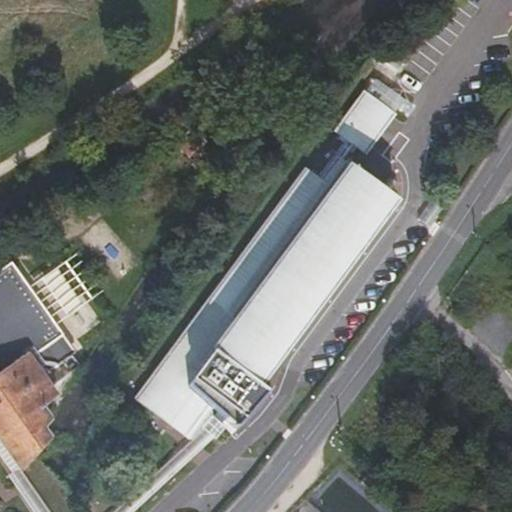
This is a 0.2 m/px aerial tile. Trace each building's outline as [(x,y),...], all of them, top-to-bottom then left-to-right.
[(342,120),(358,131),(352,140),(369,151),(397,111),(364,88),(342,120)] [(178,131),(155,145),(169,165),(191,150),(178,131)] [(270,387),(403,197),(340,152),(232,307),(216,297),(145,400),(202,440),(224,408),(246,428),(277,392),(270,387)] [(3,258),(0,259),(0,272),(61,345),(63,343),(67,340),(3,258)] [(0,435),(12,451),(27,431),(43,411),(42,410),(47,403),(39,393),(50,383),(36,365),(47,356),(61,345),(0,272),(0,435)] [(61,345),(68,353),(70,352),(63,343),(61,345)] [(61,345),(47,356),(54,364),(68,353),(61,345)] [(43,411),(27,431),(33,439),(50,418),(43,411)] [(382,480),(369,468),(356,482),(370,494),(382,480)]
